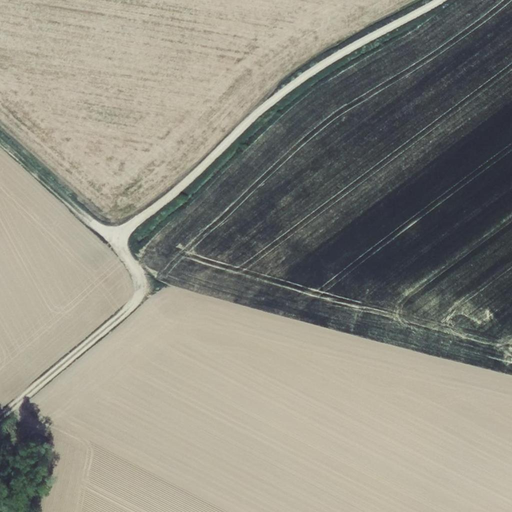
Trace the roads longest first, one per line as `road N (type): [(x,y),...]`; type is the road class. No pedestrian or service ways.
road 1 (track): [(437,0),(280,94),(115,238)]
road 2 (track): [(115,238),(137,274),(129,307),(0,417)]
road 3 (track): [(0,136),(115,238)]
